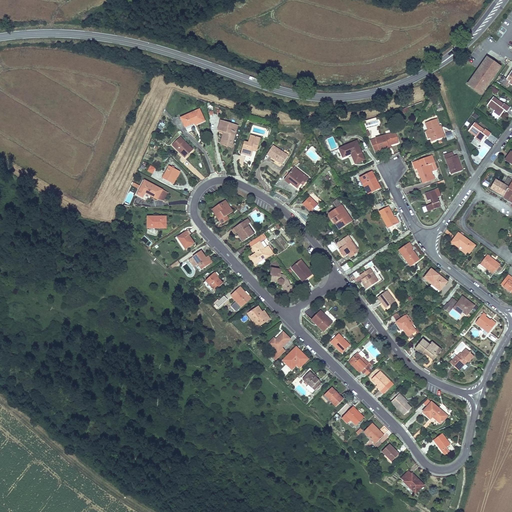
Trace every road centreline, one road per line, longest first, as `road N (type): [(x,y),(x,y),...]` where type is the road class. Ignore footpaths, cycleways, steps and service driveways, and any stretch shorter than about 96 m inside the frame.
road 1 (primary): [(0,37),(115,39),(328,98),(380,91),(427,71),(458,50),(501,0)]
road 2 (residential): [(340,277),(275,204),(235,181),(206,183),(192,213),(283,316)]
road 3 (residential): [(283,316),(429,467),(450,467),(461,457),(477,398)]
road 4 (residential): [(477,398),(403,359),(340,277)]
